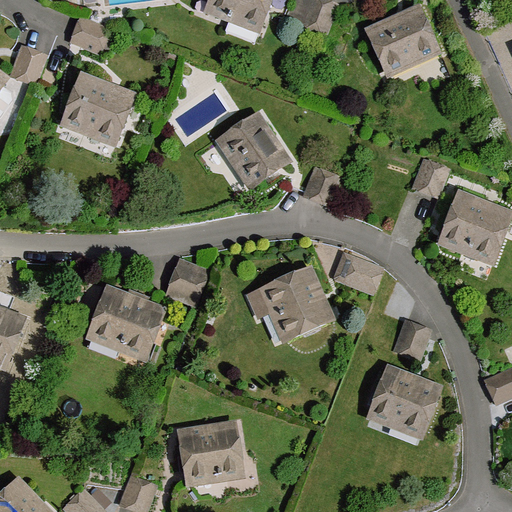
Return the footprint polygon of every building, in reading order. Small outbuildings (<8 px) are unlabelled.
[(276,0),(212,0),(205,21),(260,43),(276,0)] [(339,8),(319,0),(295,0),(286,25),(326,41),(339,8)] [(441,60),(418,13),(367,37),(389,84),(441,60)] [(79,25),(71,47),(103,59),(111,36),(79,25)] [(47,60),(23,52),(13,82),(37,90),(47,60)] [(0,99),(10,85),(0,77),(0,99)] [(137,100),(81,79),(60,133),(116,154),(137,100)] [(294,169),(261,120),(217,149),(250,198),(294,169)] [(445,169),(420,162),(411,191),(436,198),(445,169)] [(507,216),(451,196),(434,244),(491,264),(507,216)] [(381,271),(347,259),(338,283),(372,295),(381,271)] [(206,275),(177,264),(166,294),(196,304),(206,275)] [(311,265),(247,292),(258,320),(269,315),(280,342),(334,318),(311,265)] [(166,308),(103,285),(84,336),(147,359),(166,308)] [(27,316),(0,306),(0,366),(6,369),(27,316)] [(430,331),(403,321),(393,351),(420,360),(430,331)] [(437,386),(381,365),(361,417),(417,438),(437,386)] [(511,368),(485,380),(495,404),(511,396),(511,368)] [(236,420),(177,428),(186,485),(244,476),(236,420)] [(146,511),(157,486),(134,477),(123,505),(140,511),(146,511)] [(51,511),(17,478),(0,494),(0,511),(51,511)] [(103,511),(82,490),(64,507),(68,511),(103,511)]
